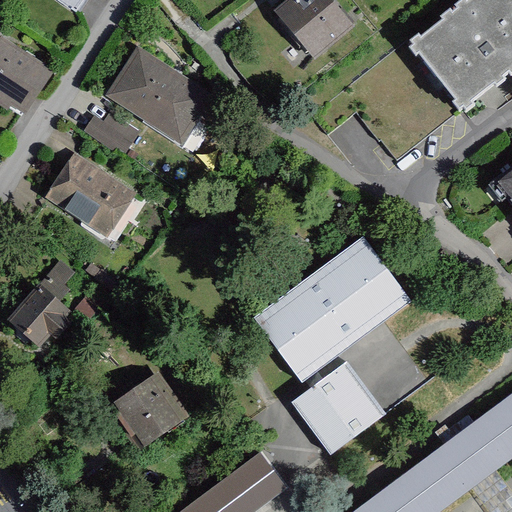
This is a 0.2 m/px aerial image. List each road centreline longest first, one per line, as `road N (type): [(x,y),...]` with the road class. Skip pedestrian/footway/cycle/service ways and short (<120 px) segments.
road 1 (residential): [(511,298),(456,242),(394,198),(511,113)]
road 2 (residential): [(0,190),(122,0)]
